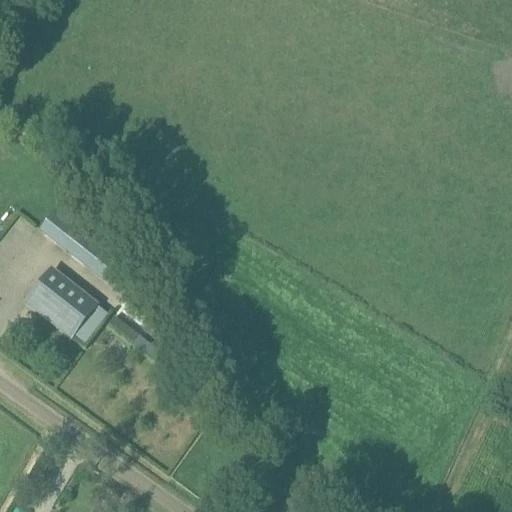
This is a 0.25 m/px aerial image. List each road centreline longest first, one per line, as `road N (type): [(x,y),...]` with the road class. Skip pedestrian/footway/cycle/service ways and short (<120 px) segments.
road 1 (track): [(201,511),(0,381)]
road 2 (track): [(511,359),(442,511)]
